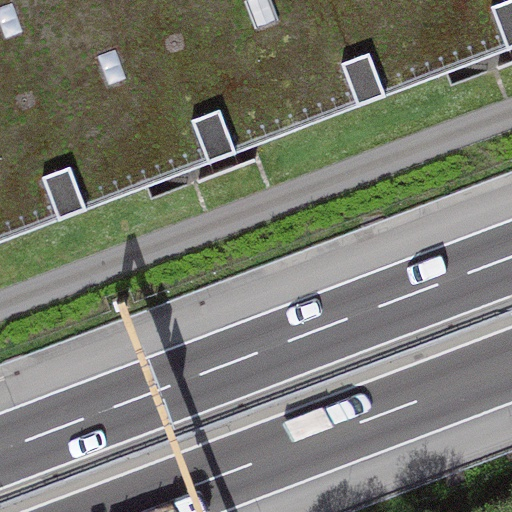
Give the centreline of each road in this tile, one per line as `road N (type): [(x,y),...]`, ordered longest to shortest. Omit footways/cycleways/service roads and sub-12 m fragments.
road 1 (motorway): [(511,258),(0,450)]
road 2 (motorway): [(116,511),(511,364)]
